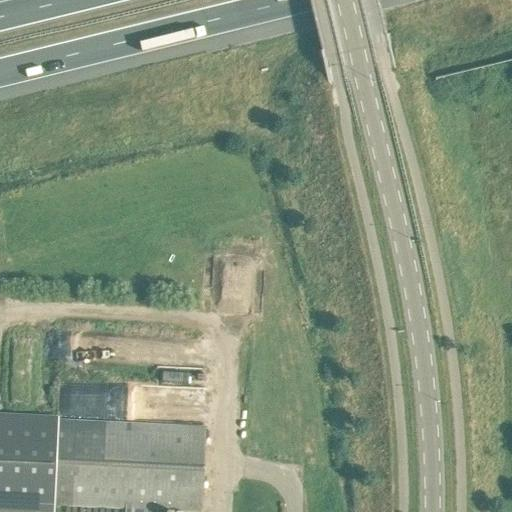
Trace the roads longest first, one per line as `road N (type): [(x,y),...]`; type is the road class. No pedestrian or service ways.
road 1 (tertiary): [(432,511),(429,378),(415,292),(342,0)]
road 2 (motorway): [(0,71),(292,0)]
